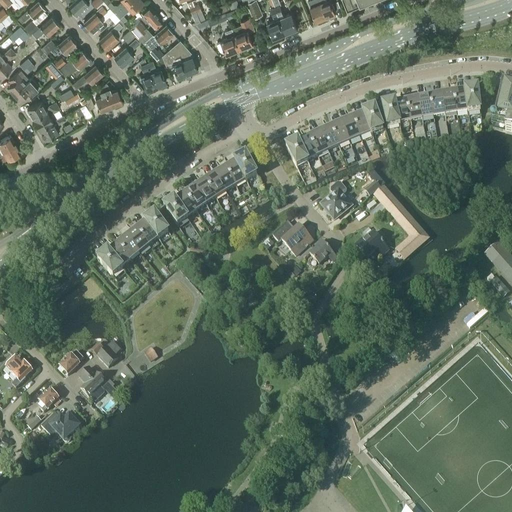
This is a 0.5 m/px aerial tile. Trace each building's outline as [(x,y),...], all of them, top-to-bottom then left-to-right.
[(34,17),(44,8),(37,0),(21,15),(18,18),(21,22),(31,14),(34,17)] [(74,0),(68,5),(77,14),(88,4),(83,0),(74,0)] [(115,14),(130,0),(121,0),(117,4),(113,4),(110,1),(106,4),(115,14)] [(141,0),(130,0),(115,14),(119,18),(129,9),(132,11),(143,1),(141,0)] [(230,9),(239,5),(237,0),(235,0),(228,3),(230,9)] [(253,18),(262,15),(255,0),(254,0),(247,3),(253,18)] [(273,38),(285,33),(271,0),(268,0),(271,6),(272,6),(273,8),(270,9),(274,20),(267,23),(273,38)] [(279,5),(281,5),(278,0),(271,0),(285,33),(297,28),(291,13),(284,16),(279,5)] [(316,21),(325,17),(318,0),(313,0),(315,4),(309,6),(316,21)] [(318,0),(325,17),(335,13),(330,0),(318,0)] [(228,9),(229,8),(226,2),(224,3),(225,3),(215,7),(218,14),(228,9)] [(205,19),(201,9),(199,4),(194,6),(198,16),(200,21),(205,19)] [(99,16),(106,9),(102,5),(83,22),(91,31),(103,20),(99,16)] [(154,27),(162,20),(149,6),(141,13),(143,15),(144,15),(151,24),(154,27)] [(198,16),(194,6),(190,8),(192,13),(193,15),(195,14),(196,16),(198,16)] [(236,15),(238,14),(236,9),(235,9),(234,9),(226,12),(228,19),(237,15),(236,15)] [(219,15),(211,18),(213,23),(218,21),(219,22),(222,21),(228,19),(225,13),(219,15)] [(5,26),(12,20),(8,14),(0,21),(0,26),(3,24),(5,26)] [(147,28),(151,24),(144,15),(143,15),(131,26),(136,32),(134,33),(142,43),(146,40),(141,35),(148,30),(147,28)] [(48,35),(59,25),(52,16),(39,28),(36,25),(27,33),(30,36),(32,34),(36,38),(44,31),(48,35)] [(249,32),(254,30),(249,17),(241,21),(242,24),(232,28),(234,34),(239,48),(253,42),(249,32)] [(27,33),(36,25),(32,20),(23,29),(27,33)] [(118,29),(122,25),(118,21),(98,39),(107,48),(119,38),(117,36),(120,32),(118,29)] [(23,41),(29,36),(20,25),(9,35),(13,40),(18,36),(23,41)] [(163,43),(173,33),(166,25),(154,35),(153,34),(146,40),(142,43),(149,51),(154,47),(161,41),(163,43)] [(127,41),(134,34),(129,28),(121,35),(127,41)] [(153,34),(148,30),(141,35),(146,40),(153,34)] [(226,53),(239,48),(234,34),(221,40),(226,53)] [(65,53),(76,44),(68,35),(51,50),(55,55),(61,49),(65,53)] [(131,51),(139,43),(134,38),(114,56),(122,66),(126,61),(129,59),(134,55),(131,51)] [(46,54),(55,45),(50,40),(42,48),(40,46),(39,47),(44,52),(46,54)] [(188,53),(189,52),(179,40),(167,51),(167,54),(172,51),(180,61),(181,60),(186,74),(189,73),(197,69),(191,56),(190,56),(188,53)] [(149,51),(148,51),(156,60),(156,59),(161,55),(154,47),(149,51)] [(0,62),(13,51),(10,48),(4,53),(5,53),(2,56),(0,54),(0,62)] [(78,68),(89,59),(81,50),(59,69),(65,76),(76,66),(78,68)] [(10,59),(16,54),(13,51),(0,62),(0,76),(0,77),(12,67),(6,61),(9,59),(10,59)] [(181,60),(180,61),(172,51),(167,54),(167,51),(162,56),(164,62),(166,65),(171,62),(177,77),(184,74),(186,79),(190,77),(189,73),(186,74),(181,60)] [(58,68),(67,60),(63,56),(62,58),(61,57),(54,63),(58,68)] [(35,66),(28,58),(27,57),(19,64),(27,73),(35,66)] [(146,63),(144,58),(138,61),(140,66),(141,65),(145,74),(140,76),(141,77),(140,78),(141,82),(143,81),(146,90),(156,86),(146,63)] [(49,62),(47,65),(57,76),(61,73),(51,60),(49,62)] [(160,68),(156,70),(152,61),(146,63),(156,86),(166,82),(160,68)] [(91,84),(102,74),(94,65),(73,84),(77,89),(87,80),(91,84)] [(24,82),(28,78),(20,70),(19,70),(9,80),(11,83),(7,87),(13,93),(25,82),(24,82)] [(55,89),(65,81),(61,76),(51,84),(55,89)] [(25,82),(13,93),(18,99),(22,96),(25,99),(37,88),(28,78),(24,82),(25,82)] [(107,84),(105,82),(101,86),(102,87),(103,90),(104,90),(111,107),(122,102),(116,90),(110,92),(107,84)] [(103,90),(102,87),(101,86),(99,87),(97,88),(99,91),(100,91),(102,96),(95,98),(101,111),(111,107),(104,90),(103,90)] [(511,89),(502,87),(492,130),(505,133),(505,134),(511,135),(511,89)] [(77,93),(73,95),(70,90),(59,96),(62,101),(67,98),(64,100),(67,104),(80,97),(77,93)] [(467,115),(480,113),(477,90),(464,91),(464,93),(465,93),(468,113),(467,113),(467,115)] [(456,115),(467,113),(468,113),(465,93),(464,93),(453,94),(456,115)] [(445,117),(456,115),(453,94),(441,96),(445,117)] [(433,119),(445,117),(441,96),(429,98),(433,119)] [(90,109),(94,107),(90,97),(86,100),(87,103),(90,109)] [(422,121),(433,119),(429,98),(418,100),(422,121)] [(410,123),(422,121),(418,100),(406,103),(410,123)] [(49,106),(45,108),(41,101),(27,109),(33,119),(57,105),(55,102),(48,106),(49,106)] [(90,109),(87,103),(75,109),(78,115),(84,113),(86,117),(92,115),(90,109)] [(399,125),(410,123),(406,103),(395,105),(394,105),(399,125)] [(394,105),(395,105),(395,104),(382,107),(387,130),(400,127),(399,125),(394,105)] [(52,113),(59,109),(57,105),(33,119),(39,129),(53,121),(49,114),(52,112),(52,113)] [(371,136),(383,132),(374,110),(362,114),(363,116),(363,115),(371,135),(370,135),(371,136)] [(58,123),(65,119),(63,115),(53,121),(39,129),(45,140),(46,139),(48,139),(50,138),(51,136),(59,132),(54,124),(58,122),(58,123)] [(360,139),(370,135),(371,135),(363,115),(363,116),(352,120),(360,139)] [(349,144),(360,139),(352,120),(341,125),(349,144)] [(338,148),(349,144),(341,125),(330,129),(338,148)] [(328,153),(338,148),(330,129),(319,134),(328,153)] [(317,158),(328,153),(319,134),(308,139),(317,158)] [(0,151),(14,143),(10,135),(0,140),(0,151)] [(307,163),(317,158),(308,139),(298,144),(297,145),(307,163)] [(7,159),(19,152),(14,143),(0,151),(0,160),(1,162),(7,159)] [(297,145),(298,144),(297,143),(286,149),(296,170),(308,164),(307,163),(297,145)] [(245,157),(234,163),(234,164),(235,164),(245,182),(245,184),(257,177),(245,157)] [(234,164),(225,170),(235,188),(245,182),(235,164),(234,164)] [(225,194),(235,188),(225,170),(214,176),(225,194)] [(215,200),(225,194),(214,176),(204,183),(215,200)] [(380,189),(385,184),(379,176),(373,181),(375,183),(364,192),(369,198),(380,189)] [(205,207),(215,200),(204,183),(194,189),(205,207)] [(345,192),(340,185),(337,185),(331,190),(331,192),(333,196),(321,206),(334,222),(351,208),(342,197),(345,194),(345,192)] [(385,187),(373,198),(409,239),(395,251),(405,261),(430,240),(385,187)] [(196,213),(205,207),(194,189),(184,196),(196,213)] [(187,219),(196,213),(184,196),(175,203),(174,203),(186,220),(187,219)] [(174,203),(175,203),(174,201),(163,209),(177,228),(188,221),(187,219),(186,220),(174,203)] [(158,242),(168,234),(154,215),(144,223),(144,225),(145,224),(157,241),(158,242)] [(157,241),(145,224),(144,225),(135,231),(148,248),(157,241)] [(287,224),(272,237),(279,245),(281,242),(295,258),(313,243),(303,232),(302,232),(297,228),(293,231),(287,224)] [(139,255),(148,248),(135,231),(126,239),(139,255)] [(382,257),(388,252),(372,234),(363,243),(362,242),(355,248),(366,260),(377,251),(382,257)] [(130,262),(139,255),(126,239),(117,246),(130,262)] [(267,241),(262,246),(267,252),(273,246),(267,241)] [(332,264),(336,260),(322,244),(313,252),(309,255),(318,266),(327,258),(332,264)] [(511,287),(511,260),(497,244),(483,255),(511,287)] [(122,269),(130,262),(117,246),(108,254),(121,270),(122,269)] [(108,254),(107,253),(97,261),(113,279),(122,271),(122,269),(121,270),(108,254)] [(296,268),(291,272),(295,277),(300,272),(296,268)] [(502,298),(508,293),(495,278),(489,283),(502,298)] [(112,342),(106,348),(115,357),(120,351),(112,342)] [(102,349),(104,347),(101,344),(99,345),(98,344),(91,351),(96,357),(103,350),(102,349)] [(108,370),(118,360),(115,357),(106,348),(96,358),(108,370)] [(150,364),(157,359),(151,349),(144,354),(150,364)] [(78,365),(83,360),(76,353),(71,358),(70,357),(69,358),(67,356),(64,360),(65,361),(59,368),(68,377),(79,366),(78,365)] [(23,363),(22,363),(17,357),(3,371),(3,370),(0,373),(0,375),(2,378),(9,372),(11,374),(10,375),(16,381),(11,386),(16,390),(25,381),(24,380),(32,372),(23,363)] [(89,369),(79,379),(84,384),(85,385),(80,390),(89,400),(91,398),(95,403),(104,395),(104,392),(101,389),(105,384),(106,384),(96,375),(95,376),(92,372),(89,369)] [(110,382),(103,389),(106,393),(114,385),(110,382)] [(47,411),(58,400),(50,391),(38,402),(42,406),(39,409),(44,414),(47,411)] [(61,418),(59,420),(55,415),(41,428),(51,438),(56,433),(59,436),(58,437),(63,442),(65,443),(67,444),(69,443),(70,442),(71,440),(70,438),(70,437),(79,428),(69,418),(64,422),(61,418)] [(36,420),(36,419),(35,418),(26,427),(31,431),(39,423),(36,420)]
